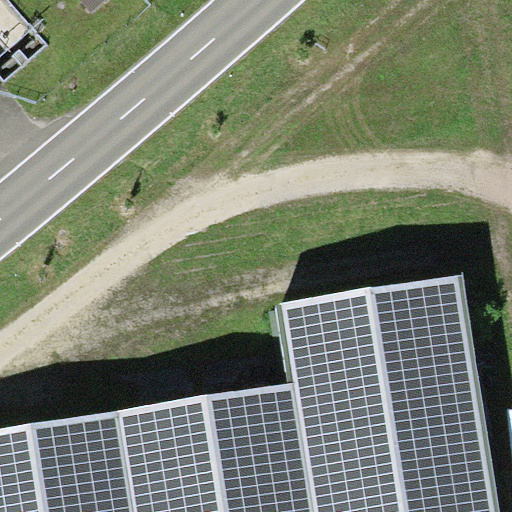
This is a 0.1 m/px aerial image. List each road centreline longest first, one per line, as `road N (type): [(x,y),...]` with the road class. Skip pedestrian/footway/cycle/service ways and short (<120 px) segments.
road 1 (track): [(0,347),(167,230),(244,195),(405,166),(511,192)]
road 2 (secondary): [(255,0),(0,219)]
